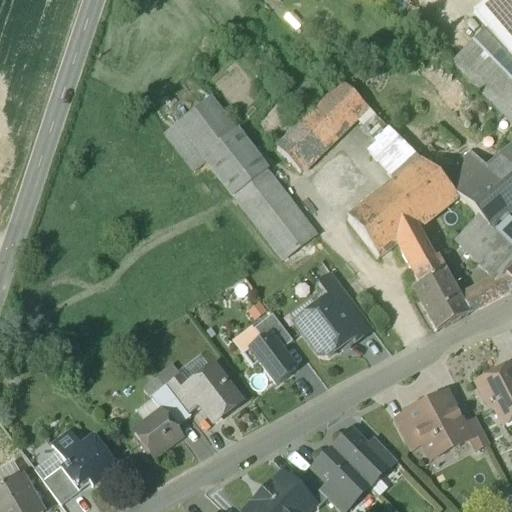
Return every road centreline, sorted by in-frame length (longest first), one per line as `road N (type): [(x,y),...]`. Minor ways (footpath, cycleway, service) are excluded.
road 1 (residential): [(511,309),(136,511)]
road 2 (tertiary): [(91,0),(0,273)]
